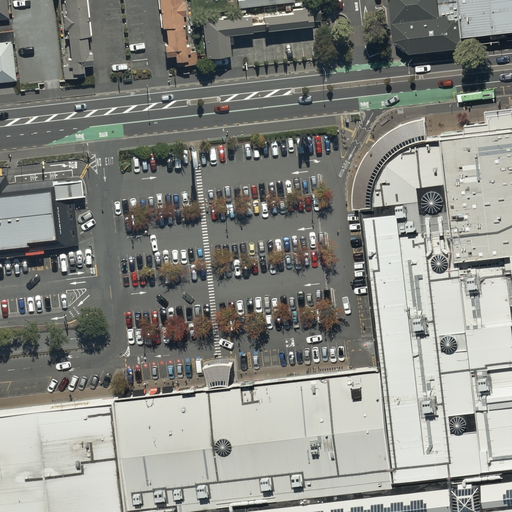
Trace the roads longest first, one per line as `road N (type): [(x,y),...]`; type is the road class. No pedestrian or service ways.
road 1 (secondary): [(511,79),(0,137)]
road 2 (secondary): [(0,115),(347,76)]
road 3 (secondary): [(388,72),(511,58)]
